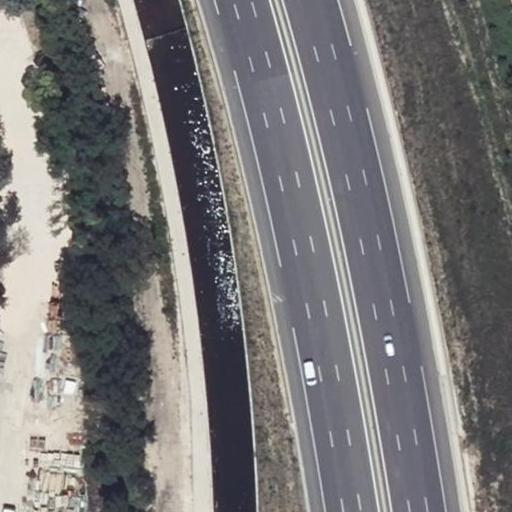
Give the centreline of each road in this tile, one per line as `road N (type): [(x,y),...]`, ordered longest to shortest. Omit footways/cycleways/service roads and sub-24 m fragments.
road 1 (motorway): [(237,0),(286,162),(353,511)]
road 2 (motorway): [(419,511),(350,151),(308,0)]
